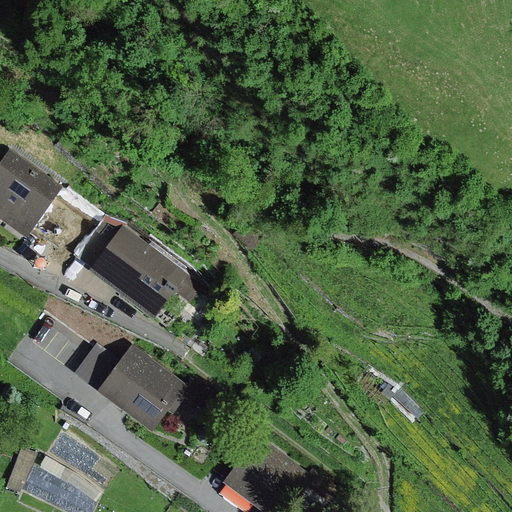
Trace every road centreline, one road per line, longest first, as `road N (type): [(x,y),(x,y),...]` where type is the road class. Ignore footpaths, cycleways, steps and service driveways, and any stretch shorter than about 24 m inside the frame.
road 1 (track): [(398,511),(380,485),(391,460),(219,220),(187,204),(184,184)]
road 2 (unknown): [(185,346),(219,385),(295,444),(380,485)]
road 3 (residential): [(0,257),(135,325)]
